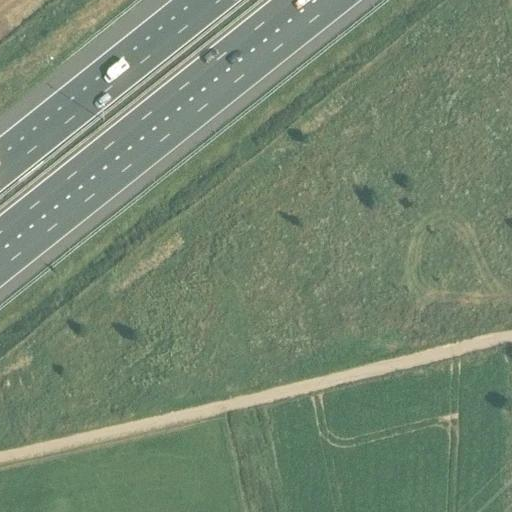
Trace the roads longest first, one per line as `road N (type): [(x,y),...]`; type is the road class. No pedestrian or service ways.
road 1 (track): [(511,339),(0,460)]
road 2 (motorway): [(0,241),(303,0)]
road 3 (motorway): [(214,0),(0,169)]
